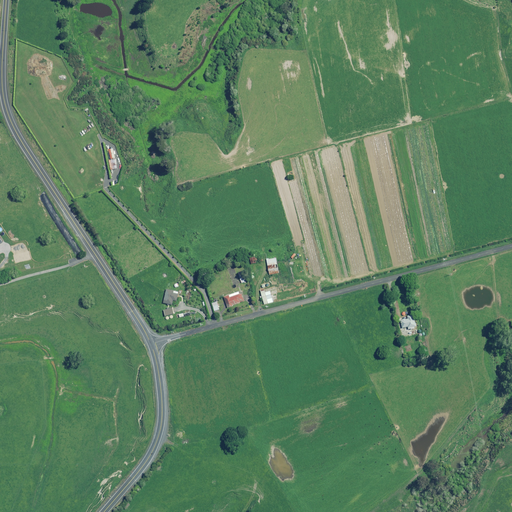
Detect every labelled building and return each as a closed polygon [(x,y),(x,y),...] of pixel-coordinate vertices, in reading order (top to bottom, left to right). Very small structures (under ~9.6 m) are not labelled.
[(267,259),(267,261),(269,269),(270,275),(279,273),(276,259),(269,260),(269,258),(267,259)] [(241,283),(244,282),(244,283),(246,283),(246,281),(243,272),(238,273),(241,283)] [(260,290),(262,296),(260,296),(260,299),(262,299),(264,304),(280,300),(276,286),(260,290)] [(176,301),(178,292),(166,289),(163,303),(172,305),(173,300),(176,301)] [(240,303),(245,301),(242,294),(240,294),(239,292),(224,297),(228,308),(233,306),(240,303)] [(415,327),(417,326),(414,314),(408,316),(408,319),(401,320),(402,328),(408,327),(409,329),(412,329),(413,334),(418,333),(416,328),(415,328),(415,327)]
